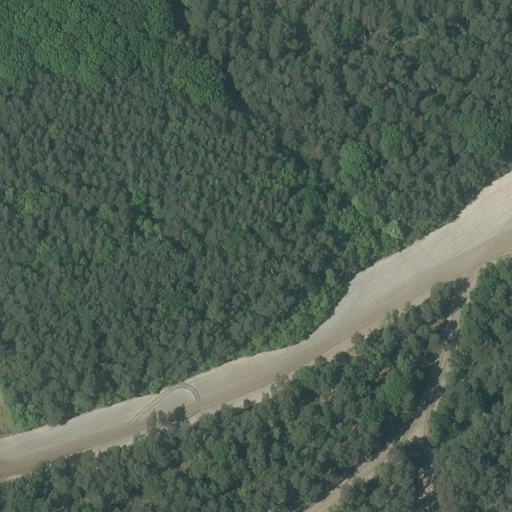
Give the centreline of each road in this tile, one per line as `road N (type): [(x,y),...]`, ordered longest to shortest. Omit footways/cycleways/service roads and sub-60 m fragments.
road 1 (track): [(0,465),(259,380),(511,251)]
road 2 (track): [(471,269),(424,425),(421,511)]
road 3 (track): [(319,511),(424,425)]
